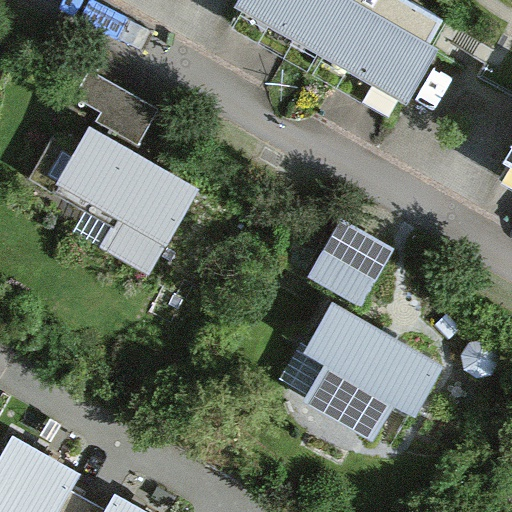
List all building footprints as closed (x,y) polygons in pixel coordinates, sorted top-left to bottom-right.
[(441,18),(409,0),(250,0),(244,11),(394,98),(441,18)] [(199,190),(94,130),(60,188),(122,223),(104,253),(147,278),(199,190)] [(395,241),(341,211),(309,269),(363,298),(395,241)] [(444,354),(331,289),(304,337),(326,350),(303,389),(373,428),(396,387),(418,399),(444,354)] [(54,511),(83,458),(11,420),(0,439),(0,511),(54,511)] [(174,511),(114,480),(96,511),(174,511)]
